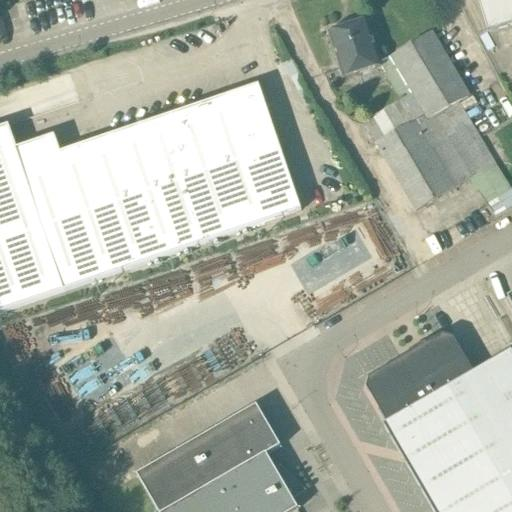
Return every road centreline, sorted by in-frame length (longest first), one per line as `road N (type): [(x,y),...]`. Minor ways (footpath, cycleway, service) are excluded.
road 1 (unclassified): [(511,238),(307,363),(310,399),(375,511)]
road 2 (unclassified): [(0,61),(206,0)]
